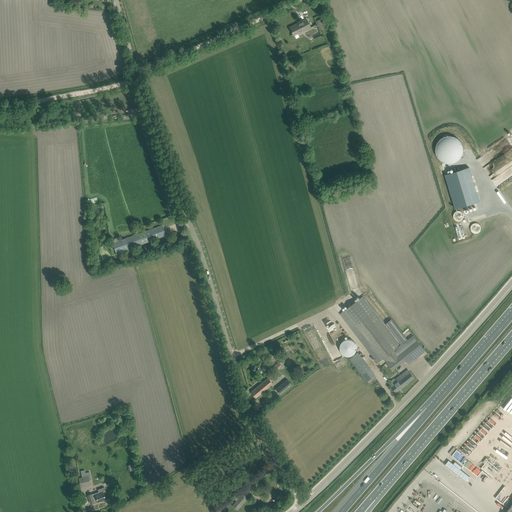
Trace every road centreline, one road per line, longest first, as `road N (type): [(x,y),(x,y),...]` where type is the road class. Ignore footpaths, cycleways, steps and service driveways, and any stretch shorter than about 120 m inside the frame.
road 1 (unclassified): [(301,502),(242,402),(116,0)]
road 2 (track): [(0,109),(125,82),(300,0)]
road 3 (unclassified): [(301,502),(511,281)]
road 4 (motorway): [(371,497),(511,335)]
road 5 (motorway): [(429,410),(319,511)]
road 6 (motorway): [(429,410),(341,511)]
road 7 (motorway): [(511,314),(429,410)]
